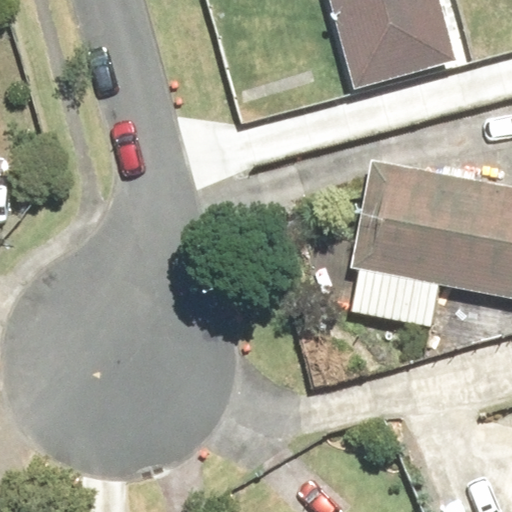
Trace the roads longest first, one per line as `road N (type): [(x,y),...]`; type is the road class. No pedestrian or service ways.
road 1 (residential): [(133,346),(158,220),(104,0)]
road 2 (residential): [(0,433),(133,346)]
